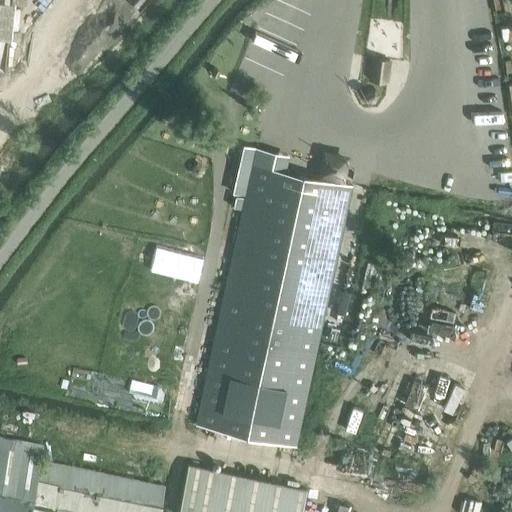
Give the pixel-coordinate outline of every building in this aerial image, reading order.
[(377,62),(370,61),(368,77),(370,77),(370,83),(373,83),(372,89),(386,91),(389,60),(377,58),(377,62)] [(295,445),(335,257),(351,186),(253,165),(197,424),(295,445)] [(27,511),(39,459),(42,447),(0,438),(0,511),(27,511)] [(158,511),(164,485),(39,459),(27,511),(158,511)] [(299,511),(304,490),(186,464),(177,511),(299,511)]
